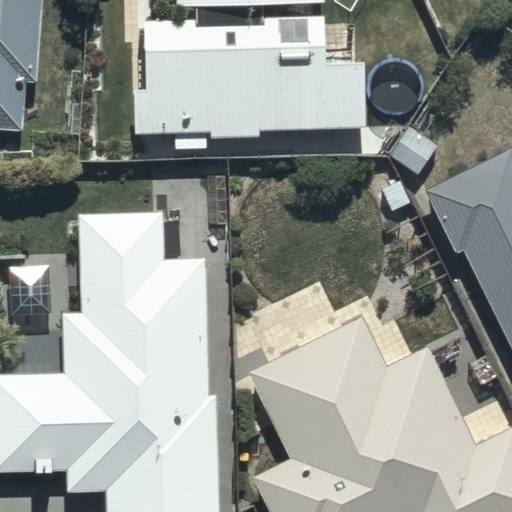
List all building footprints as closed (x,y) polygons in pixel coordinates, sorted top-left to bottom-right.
[(0,0),(0,133),(7,134),(10,86),(23,87),(28,0),(0,0)] [(159,0),(160,13),(180,13),(181,24),(123,25),(124,93),(110,93),(111,138),(196,137),(196,141),(247,140),(247,133),(358,131),(357,17),(251,18),(251,8),(310,7),(310,0),(159,0)] [(511,148),(426,190),(457,253),(464,250),(511,347),(511,148)] [(51,375),(0,376),(0,477),(56,477),(56,498),(88,497),(87,511),(201,511),(196,265),(153,265),(152,216),(65,217),(67,322),(50,323),(51,375)] [(349,321),(233,379),(275,464),(240,481),(254,511),(511,511),(511,448),(503,429),(463,449),(413,349),(372,369),(349,321)]
